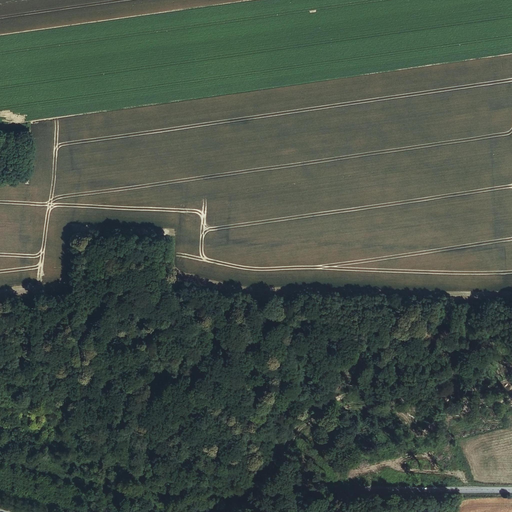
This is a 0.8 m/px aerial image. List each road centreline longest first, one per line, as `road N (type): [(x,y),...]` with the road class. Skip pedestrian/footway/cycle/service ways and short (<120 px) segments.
road 1 (track): [(511,364),(432,369),(350,389),(315,410),(271,470),(199,508),(155,503),(0,451)]
road 2 (tertiary): [(310,511),(344,493),(470,489)]
